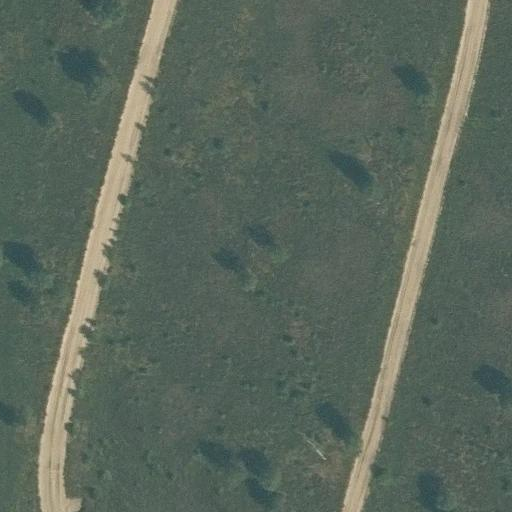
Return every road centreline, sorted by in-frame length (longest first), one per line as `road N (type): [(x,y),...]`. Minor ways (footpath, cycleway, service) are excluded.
road 1 (track): [(474,0),(351,511)]
road 2 (track): [(165,0),(61,397),(52,511)]
